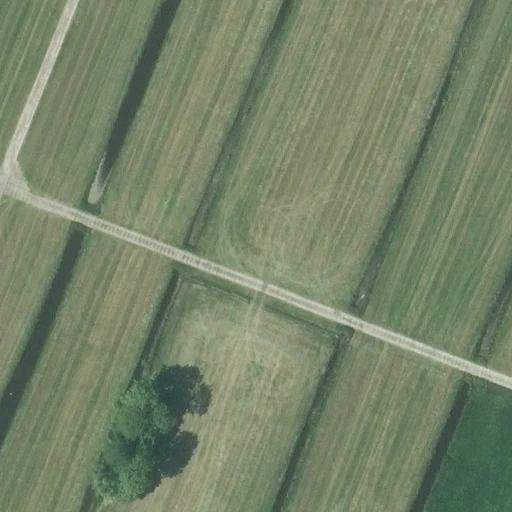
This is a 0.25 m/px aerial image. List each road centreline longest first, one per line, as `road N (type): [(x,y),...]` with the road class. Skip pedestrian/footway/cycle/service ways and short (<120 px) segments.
road 1 (track): [(1,183),(511,383)]
road 2 (track): [(0,187),(72,0)]
